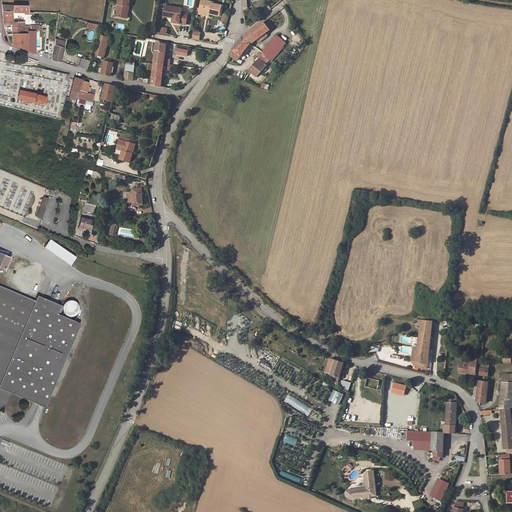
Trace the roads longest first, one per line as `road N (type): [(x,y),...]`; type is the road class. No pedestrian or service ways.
road 1 (residential): [(161,212),(300,338),(457,393),(469,403),(477,438)]
road 2 (unclassified): [(87,511),(150,360),(165,258)]
road 3 (residential): [(0,45),(174,93),(216,63)]
road 4 (unknown): [(472,444),(453,443),(439,470),(389,445),(338,437),(327,411)]
road 5 (unclassified): [(161,212),(157,172),(167,139),(216,63)]
road 6 (residential): [(165,258),(89,247),(38,224)]
